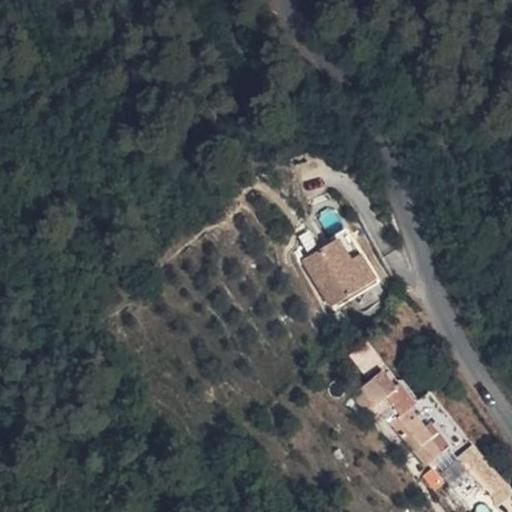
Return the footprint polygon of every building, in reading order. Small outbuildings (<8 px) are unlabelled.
[(309,208),(278,232),(315,280),(347,256),(329,233),(309,208)] [(329,233),(347,256),(359,248),(341,224),(329,233)] [(314,402),(335,432),(365,472),(366,470),(379,486),(392,476),(381,462),(383,460),(376,451),(360,429),(349,437),(335,417),(346,408),(331,389),(314,402)] [(324,440),(335,432),(314,402),(302,411),(324,440)] [(367,425),(352,403),(346,408),(335,417),(349,437),(360,429),(367,425)] [(367,425),(383,447),(399,470),(403,476),(420,463),(383,413),(367,425)] [(459,455),(502,504),(511,495),(511,482),(476,441),(459,455)] [(392,476),(399,470),(383,447),(376,451),(383,460),(381,462),(392,476)]
